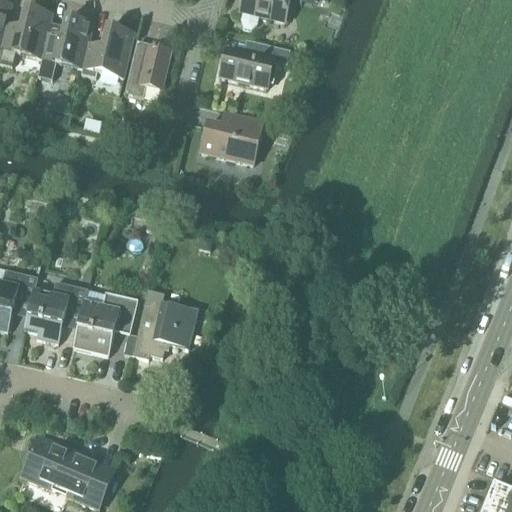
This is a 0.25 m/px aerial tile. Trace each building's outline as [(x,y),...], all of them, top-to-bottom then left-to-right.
[(243,0),(240,17),(242,17),(241,25),(243,33),(251,35),(257,29),(258,21),(284,27),(290,0),(243,0)] [(0,52),(5,29),(6,29),(11,9),(0,6),(0,52)] [(47,39),(52,19),(25,12),(20,32),(6,29),(5,29),(0,52),(0,53),(1,54),(0,56),(0,68),(12,72),(16,57),(41,63),(47,39)] [(88,49),(93,28),(66,22),(61,42),(47,39),(41,63),(42,63),(37,82),(53,85),(57,67),(82,73),(88,49)] [(88,49),(82,73),(83,73),(81,79),(96,83),(97,76),(123,83),(134,38),(107,32),(102,52),(88,49)] [(287,70),(290,55),(253,46),(250,60),(227,55),(220,83),(267,94),(273,66),(287,70)] [(137,47),(125,99),(143,103),(159,107),(162,95),(171,55),(137,47)] [(254,169),(264,124),(231,117),(228,132),(207,127),(200,157),(254,169)] [(34,294),(35,294),(38,283),(5,275),(2,286),(0,285),(0,335),(8,337),(14,312),(29,316),(34,294)] [(85,305),(86,306),(88,295),(55,287),(53,298),(35,294),(34,294),(29,316),(24,335),(38,338),(37,344),(57,349),(63,324),(79,328),(80,328),(85,305)] [(188,354),(197,315),(162,307),(163,300),(147,296),(132,361),(148,364),(149,360),(162,363),(166,348),(188,354)] [(130,340),(137,307),(106,299),(103,310),(86,306),(85,305),(80,328),(79,328),(73,352),(108,360),(114,336),(130,340)] [(39,443),(22,481),(52,494),(53,491),(67,497),(66,500),(93,511),(97,511),(114,475),(39,443)] [(511,511),(511,497),(494,490),(485,511),(511,511)]
